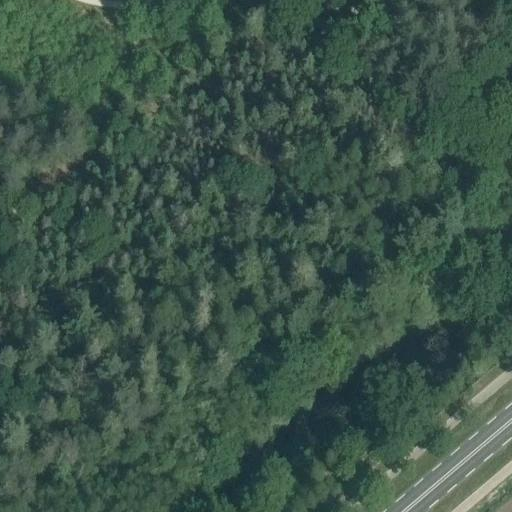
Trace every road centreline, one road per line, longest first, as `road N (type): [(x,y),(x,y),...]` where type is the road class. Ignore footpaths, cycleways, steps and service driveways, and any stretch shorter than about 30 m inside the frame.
road 1 (track): [(0,176),(196,47),(241,0)]
road 2 (primary): [(401,511),(511,417)]
